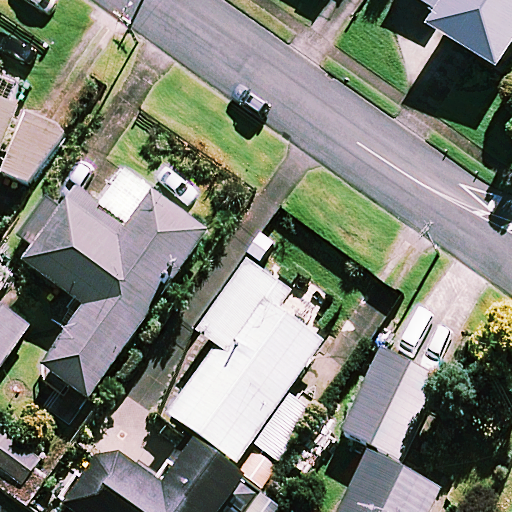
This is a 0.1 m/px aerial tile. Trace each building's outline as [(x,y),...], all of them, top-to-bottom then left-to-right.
[(449,0),(424,0),(442,11),(449,0)] [(511,0),(455,0),(439,26),(507,68),(511,59),(511,0)] [(0,164),(20,115),(0,107),(0,164)] [(33,187),(69,132),(29,115),(3,174),(33,187)] [(42,209),(21,239),(39,252),(27,269),(87,312),(44,373),(91,405),(210,237),(126,178),(104,209),(82,194),(61,223),(42,209)] [(291,298),(249,270),(202,340),(220,352),(172,423),(240,469),(254,447),(281,466),(314,417),(289,399),(324,347),(279,317),(291,298)] [(0,376),(31,330),(0,309),(0,376)] [(443,385),(384,355),(343,436),(402,466),(443,385)] [(191,449),(168,483),(140,464),(134,473),(112,457),(74,511),(232,511),(248,489),(191,449)] [(435,511),(443,497),(370,460),(343,511),(435,511)]
